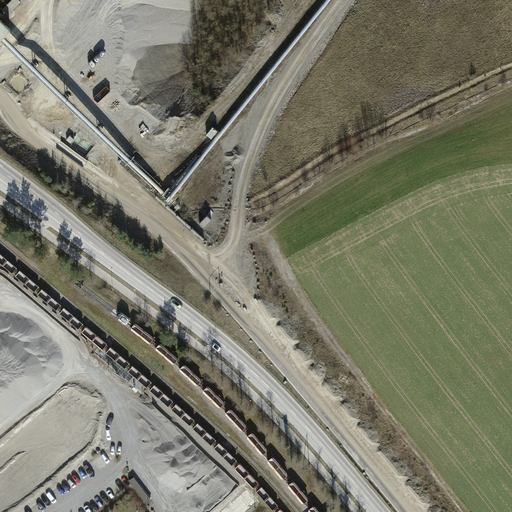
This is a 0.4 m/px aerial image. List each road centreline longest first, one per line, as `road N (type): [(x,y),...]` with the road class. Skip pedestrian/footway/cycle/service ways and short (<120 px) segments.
road 1 (secondary): [(0,174),(254,372),(379,511)]
road 2 (unknown): [(0,428),(72,364),(51,323),(34,312)]
